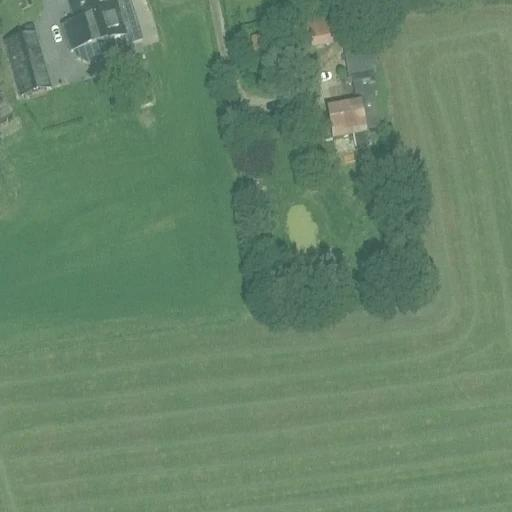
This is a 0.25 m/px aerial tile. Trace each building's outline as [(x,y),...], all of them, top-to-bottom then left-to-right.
[(124,39),(126,47),(141,43),(128,0),(126,0),(114,4),(113,0),(69,0),(76,23),(61,27),(69,55),(124,39)] [(340,36),(345,60),(344,60),(347,80),(352,79),(356,98),(359,98),(360,103),(327,109),(330,125),(322,127),(319,133),(320,138),(324,142),(353,137),(355,151),(368,148),(365,134),(381,131),(374,95),(377,94),(370,55),(369,55),(364,32),(340,36)] [(5,45),(17,83),(21,99),(48,91),(44,75),(32,37),(5,45)] [(275,52),(274,38),(256,39),(258,54),(275,52)] [(0,124),(14,117),(0,91),(0,124)]
